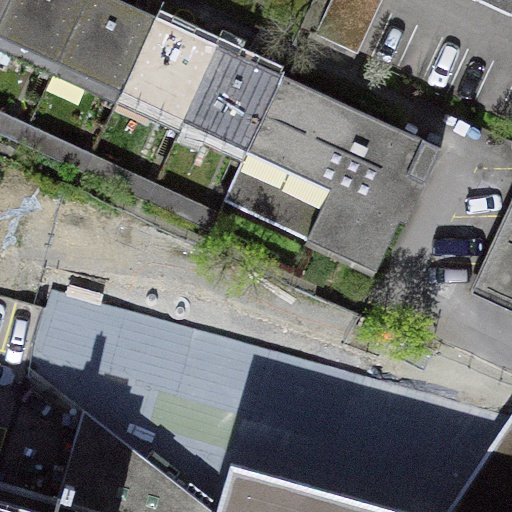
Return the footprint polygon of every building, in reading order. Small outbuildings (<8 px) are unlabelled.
[(0,36),(57,63),(86,0),(9,0),(0,21),(0,36)] [(0,0),(0,21),(9,0),(0,0)] [(120,92),(156,16),(124,2),(120,0),(86,0),(57,63),(120,92)] [(511,0),(331,0),(316,34),(357,52),(381,0),(511,0)] [(184,121),(219,45),(187,31),(156,16),(120,92),(184,121)] [(251,60),(219,45),(184,121),(247,151),(282,75),(251,60)] [(441,148),(282,75),(247,151),(224,201),(306,239),(304,244),(373,276),(375,270),(376,271),(399,220),(406,223),(412,210),(441,148)] [(71,236),(76,192),(29,187),(24,231),(71,236)] [(511,198),(489,249),(511,259),(511,198)] [(342,348),(359,283),(113,218),(106,245),(180,264),(176,280),(218,291),(208,331),(310,358),(314,340),(342,348)] [(55,497),(0,480),(0,511),(202,511),(80,415),(55,497)]
